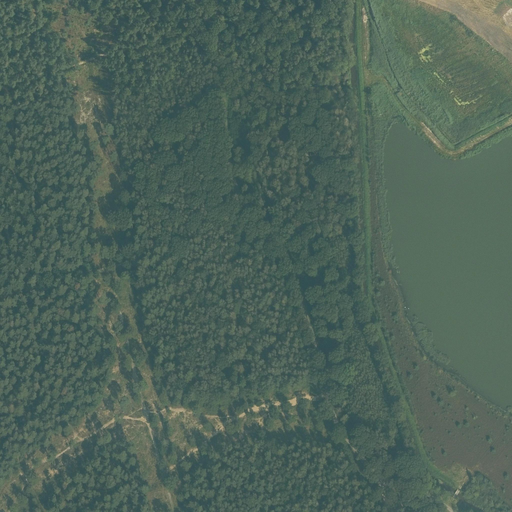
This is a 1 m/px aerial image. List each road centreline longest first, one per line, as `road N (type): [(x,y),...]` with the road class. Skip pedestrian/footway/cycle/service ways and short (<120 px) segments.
road 1 (tertiary): [(453,511),(377,476),(337,425),(286,257),(234,184),(215,0)]
road 2 (track): [(15,83),(15,190),(34,202),(25,296)]
road 3 (track): [(15,83),(217,18)]
road 4 (track): [(143,406),(39,464),(8,511)]
road 5 (track): [(80,442),(54,403),(25,296)]
road 6 (track): [(109,268),(143,406)]
